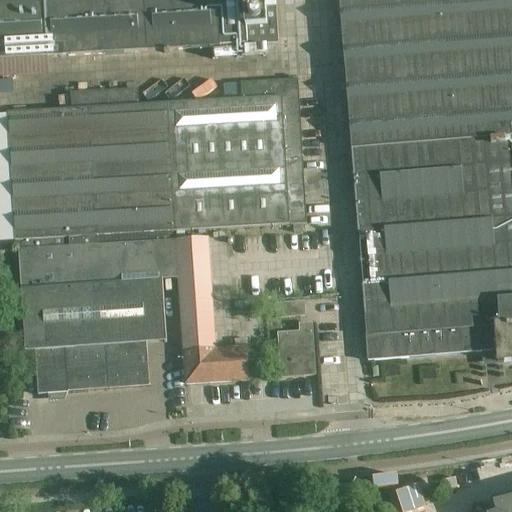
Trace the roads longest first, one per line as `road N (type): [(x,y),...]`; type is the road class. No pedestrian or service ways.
road 1 (tertiary): [(197,459),(511,421)]
road 2 (tertiary): [(0,473),(197,459)]
